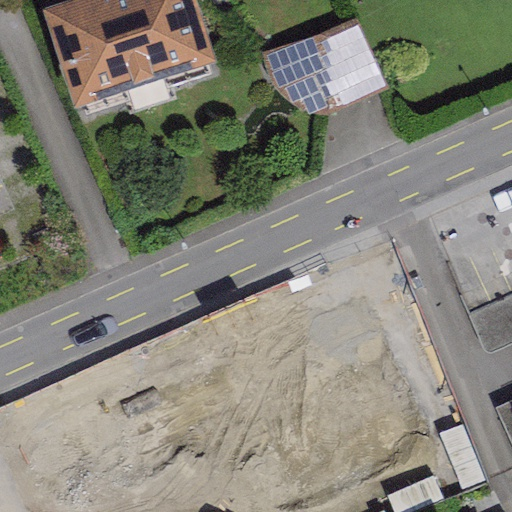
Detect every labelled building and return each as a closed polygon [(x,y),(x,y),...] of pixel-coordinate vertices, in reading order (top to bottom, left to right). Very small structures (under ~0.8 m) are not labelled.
[(189,0),(102,0),(42,20),(75,116),(213,70),(189,0)] [(385,93),(354,21),(261,58),(268,79),(278,98),(292,109),(302,115),(315,118),(333,115),(385,93)] [(263,320),(207,345),(247,437),(401,371),(361,279),(304,304),(299,292),(258,310),(263,320)] [(130,385),(39,425),(74,503),(165,463),(130,385)] [(511,403),(495,411),(511,451),(511,403)]
